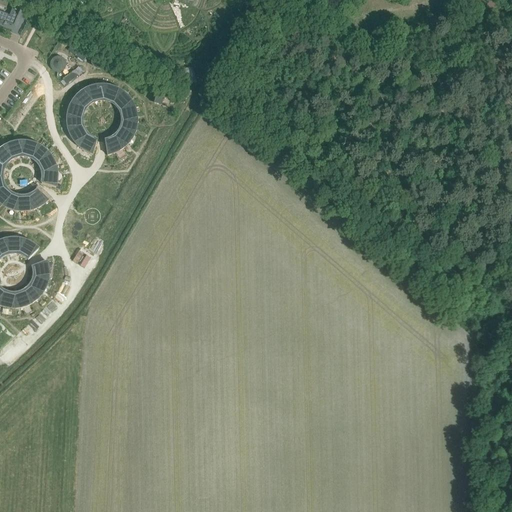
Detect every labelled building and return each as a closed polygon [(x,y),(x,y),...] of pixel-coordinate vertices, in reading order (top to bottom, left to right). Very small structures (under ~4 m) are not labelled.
[(3,26),(4,26),(5,22),(13,26),(20,10),(13,8),(9,16),(0,12),(0,23),(3,25),(3,26)] [(93,56),(91,60),(92,64),(94,67),(97,69),(101,68),(104,66),(106,63),(106,59),(103,56),(100,54),(96,54),(93,56)] [(50,63),(50,64),(50,65),(50,66),(50,67),(51,68),(51,69),(52,69),(52,70),(53,70),(54,71),(55,71),(56,71),(57,71),(58,71),(59,71),(60,71),(60,70),(61,70),(62,69),(63,68),(63,67),(64,66),(64,65),(64,64),(64,63),(64,62),(63,62),(63,61),(63,60),(62,60),(62,59),(61,59),(61,58),(60,58),(59,57),(58,57),(57,57),(56,57),(55,57),(54,57),(54,58),(53,58),(52,59),(51,60),(51,61),(50,61),(50,62),(50,63)] [(184,85),(188,79),(177,73),(173,80),(184,85)] [(92,88),(86,90),(93,104),(96,102),(100,102),(98,87),(92,88)] [(104,87),(103,101),(106,102),(110,103),(113,105),(121,92),(115,89),(110,88),(104,87)] [(73,102),(85,110),(87,108),(90,105),(93,104),(86,90),(81,93),(77,97),(73,102)] [(121,92),(113,105),(116,107),(118,109),(120,112),(133,105),(130,100),(129,100),(126,96),(125,96),(121,92)] [(156,95),(154,105),(161,107),(164,97),(156,95)] [(67,119),(82,120),(82,117),(84,113),(85,110),(73,102),(70,107),(68,113),(67,119)] [(30,112),(20,104),(5,124),(15,132),(30,112)] [(133,105),(120,112),(121,115),(122,119),(122,122),(137,123),(136,117),(135,111),(133,105)] [(33,128),(38,118),(34,116),(29,125),(33,128)] [(82,120),(67,119),(67,125),(68,131),(82,127),(82,123),(82,120)] [(122,126),(121,129),(134,134),(136,129),(136,128),(137,123),(122,122),(122,126)] [(84,130),(82,127),(68,131),(70,136),(77,146),(88,136),(85,133),(84,130)] [(117,135),(115,137),(124,149),(124,148),(128,145),(128,144),(132,140),(134,134),(121,129),(119,132),(117,135)] [(90,138),(88,136),(77,146),(82,150),(87,153),(93,155),(97,141),(90,138)] [(109,140),(105,142),(107,155),(107,156),(113,154),(114,154),(119,152),(124,149),(115,137),(109,140)] [(10,145),(5,148),(12,160),(15,159),(16,158),(19,158),(21,157),(22,158),(22,143),(16,143),(10,145)] [(28,143),(22,143),(22,158),(25,158),(29,159),(32,160),(39,147),(38,146),(34,145),(28,143)] [(39,147),(32,160),(35,162),(37,164),(38,164),(48,154),(44,150),(39,147)] [(0,163),(6,166),(7,165),(9,162),(12,161),(12,160),(5,148),(4,148),(0,150),(0,163)] [(38,164),(37,164),(39,167),(41,170),(42,173),(56,170),(55,165),(52,159),(48,154),(38,164)] [(42,184),(41,184),(56,188),(57,182),(57,176),(56,170),(42,173),(42,177),(42,180),(42,184)] [(3,184),(0,187),(0,204),(3,207),(11,194),(9,193),(7,190),(5,187),(3,184)] [(32,195),(28,197),(33,211),(38,209),(43,205),(48,201),(37,191),(35,194),(32,195)] [(11,194),(3,207),(4,207),(9,210),(15,212),(18,197),(15,196),(12,195),(11,194)] [(18,197),(15,212),(21,213),(27,212),(33,211),(28,197),(25,198),(22,198),(18,197)] [(107,229),(121,207),(110,199),(96,221),(107,229)] [(11,240),(5,241),(9,255),(12,255),(16,255),(19,255),(23,241),(17,240),(11,240)] [(0,242),(0,254),(3,258),(5,257),(6,256),(9,255),(5,241),(0,242)] [(23,241),(19,255),(20,255),(22,256),(24,257),(25,258),(28,261),(39,250),(34,246),(28,243),(23,241)] [(47,262),(33,267),(34,271),(34,274),(34,278),(48,280),(49,274),(48,268),(47,262)] [(30,287),(41,297),(44,292),(47,286),(48,280),(34,278),(33,281),(33,283),(32,284),(30,287)] [(27,290),(24,292),(32,304),(37,301),(41,297),(30,287),(27,290)] [(5,292),(0,301),(0,306),(3,308),(9,309),(15,309),(15,295),(11,295),(11,294),(8,294),(5,292)] [(15,295),(15,309),(21,309),(27,307),(32,304),(24,292),(21,293),(20,294),(18,294),(15,295)]
